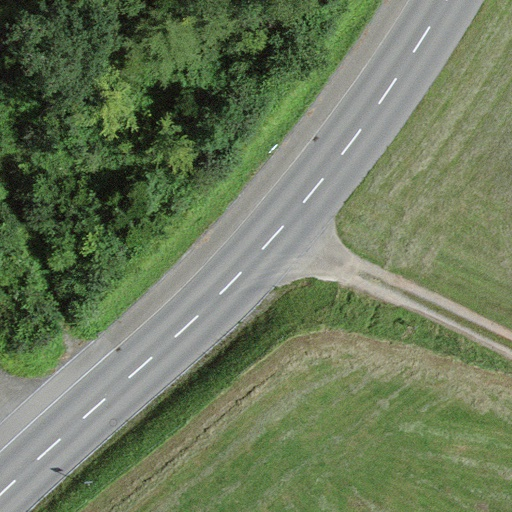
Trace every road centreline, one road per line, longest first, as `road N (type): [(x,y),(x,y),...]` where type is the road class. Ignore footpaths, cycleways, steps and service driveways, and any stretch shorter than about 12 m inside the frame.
road 1 (tertiary): [(436,0),(300,204),(37,460)]
road 2 (track): [(276,228),(511,365)]
